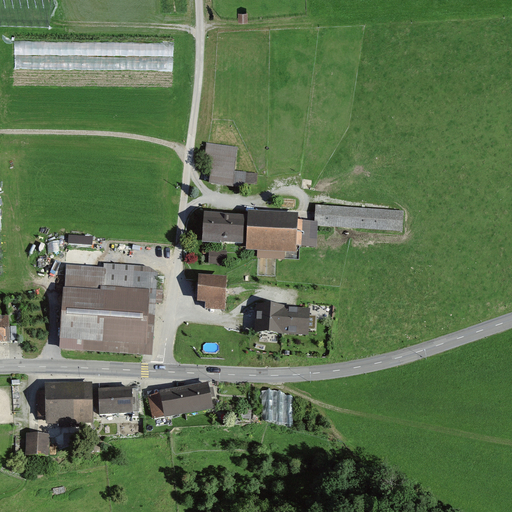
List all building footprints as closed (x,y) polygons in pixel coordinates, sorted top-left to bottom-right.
[(242,146),(205,143),(203,171),(212,172),(211,185),(234,187),(247,188),(248,171),(240,170),(242,146)] [(406,213),(321,208),(320,226),(405,231),(406,213)] [(304,215),(253,213),(251,251),(303,253),(303,247),(316,248),(317,223),(304,222),(304,215)] [(249,216),(208,214),(207,243),(247,245),(249,216)] [(228,252),(210,251),(209,264),(227,265),(228,252)] [(87,350),(154,355),(158,275),(150,268),(107,264),(106,270),(70,266),(64,341),(87,343),(87,350)] [(207,309),(227,311),(230,280),(202,277),(199,302),(208,303),(207,309)] [(309,312),(259,309),(257,333),(307,337),(309,312)] [(14,319),(0,319),(0,344),(15,344),(14,319)] [(60,428),(97,428),(96,382),(46,383),(46,391),(37,391),(37,417),(47,417),(47,422),(60,422),(60,428)] [(213,409),(208,383),(160,393),(160,395),(150,397),(154,418),(164,416),(164,419),(213,409)] [(134,388),(99,390),(100,416),(136,414),(134,388)] [(54,434),(30,434),(31,457),(55,457),(54,434)]
